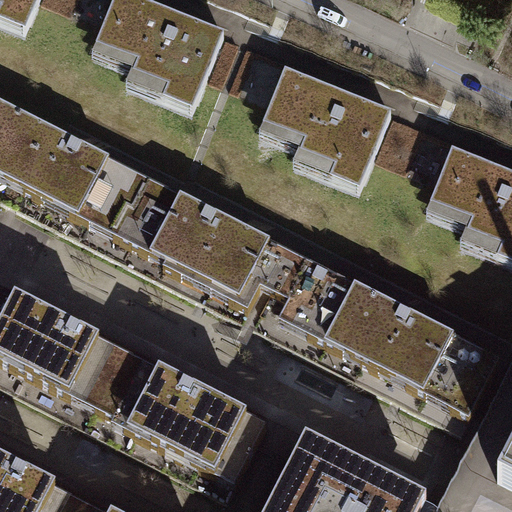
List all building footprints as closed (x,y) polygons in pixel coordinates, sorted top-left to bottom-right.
[(42,0),(0,0),(0,29),(26,40),(42,0)] [(225,41),(121,0),(118,0),(93,63),(133,78),(127,93),(193,119),(225,41)] [(392,120),(286,78),(260,142),(300,158),(294,172),(360,199),(392,120)] [(141,185),(0,112),(0,187),(111,244),(141,185)] [(511,180),(453,157),(428,221),(467,237),(461,252),(511,271),(511,180)] [(281,256),(141,185),(111,244),(166,272),(164,276),(248,319),(261,295),(281,256)] [(286,258),(281,256),(261,295),(266,298),(290,310),(279,330),(326,354),(356,294),(286,258)] [(499,367),(356,294),(326,354),(469,427),(499,367)] [(117,356),(1,296),(0,297),(0,368),(87,413),(117,356)] [(266,433),(117,356),(87,413),(114,427),(112,431),(235,494),(266,433)] [(425,511),(426,510),(310,451),(274,511),(425,511)] [(511,457),(498,485),(511,491),(511,457)] [(72,511),(76,505),(0,466),(0,511),(72,511)]
